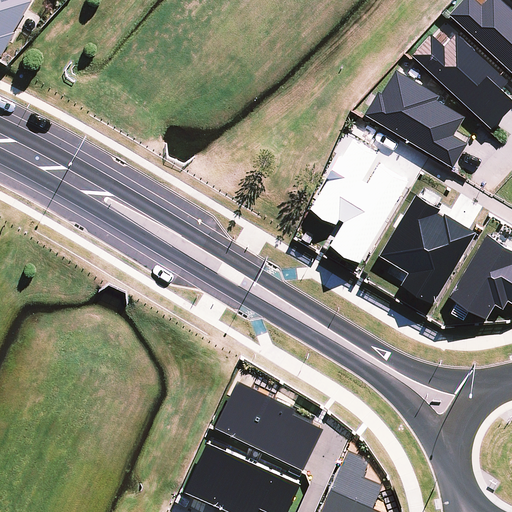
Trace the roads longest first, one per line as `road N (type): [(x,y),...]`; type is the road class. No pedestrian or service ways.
road 1 (secondary): [(452,462),(416,411),(379,379),(99,212),(80,184)]
road 2 (secondary): [(80,184),(112,187),(387,356),(489,389)]
